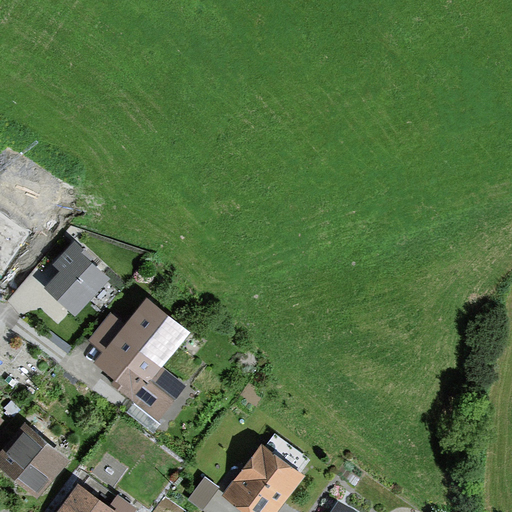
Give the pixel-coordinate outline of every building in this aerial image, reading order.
[(74,317),(109,279),(80,253),(83,249),(73,240),(51,264),(58,271),(43,288),(74,317)] [(145,297),(123,324),(109,313),(87,341),(101,352),(92,363),(114,380),(111,384),(137,404),(158,422),(186,386),(162,367),(190,332),(145,297)] [(68,461),(21,423),(0,448),(0,469),(36,499),(68,461)] [(298,474),(262,448),(229,493),(253,511),(269,511),(270,511),(271,507),(275,501),(278,501),(298,474)] [(131,511),(135,508),(115,494),(106,505),(73,482),(51,511),(131,511)] [(214,491),(201,482),(189,499),(201,508),(214,491)] [(351,511),(334,500),(326,511),(351,511)]
